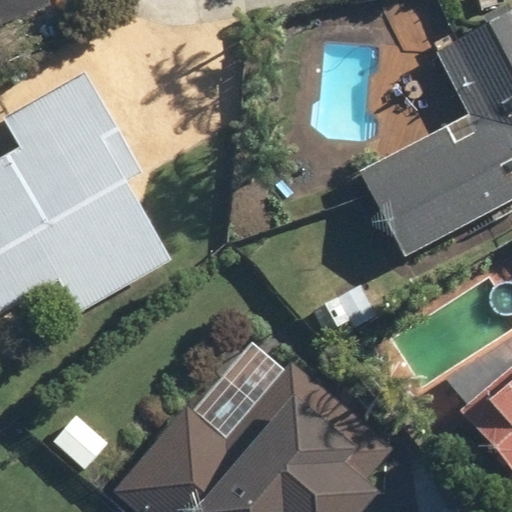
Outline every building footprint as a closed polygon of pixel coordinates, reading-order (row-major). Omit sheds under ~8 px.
[(0,0),(0,39),(41,26),(32,0),(0,0)] [(511,17),(428,60),(463,129),(354,184),(397,269),(511,210),(511,17)] [(136,191),(76,78),(0,117),(0,136),(11,158),(0,164),(0,323),(51,296),(66,326),(163,276),(122,198),(136,191)] [(359,290),(308,314),(326,353),(377,329),(359,290)] [(511,365),(437,422),(477,475),(501,457),(511,470),(511,365)] [(220,446),(178,410),(105,496),(123,511),(362,511),(365,509),(332,481),(348,462),(368,479),(388,455),(287,369),(220,446)]
